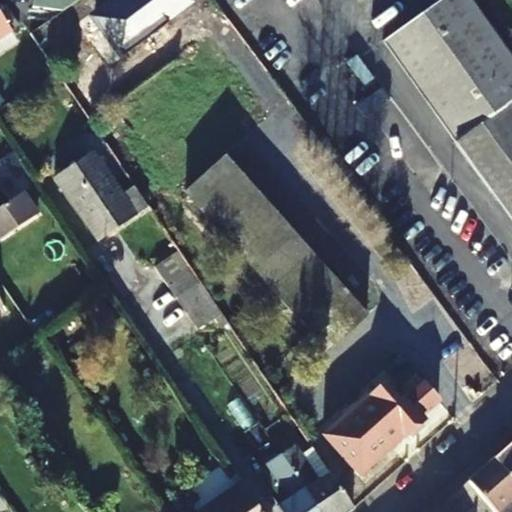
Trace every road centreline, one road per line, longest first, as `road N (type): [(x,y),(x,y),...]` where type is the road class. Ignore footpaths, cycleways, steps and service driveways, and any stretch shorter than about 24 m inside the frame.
road 1 (unknown): [(269,511),(78,225)]
road 2 (tertiary): [(387,511),(511,400)]
